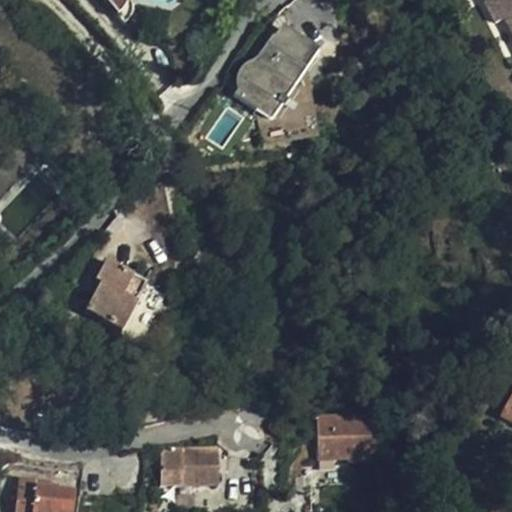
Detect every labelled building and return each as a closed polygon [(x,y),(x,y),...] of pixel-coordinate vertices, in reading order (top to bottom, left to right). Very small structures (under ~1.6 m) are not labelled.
[(494,25),(504,20),(511,36),(511,0),(493,0),(485,5),(494,25)] [(275,35),(229,105),(251,120),(265,129),(305,67),(311,59),(275,35)] [(265,129),(251,120),(260,155),(315,143),(301,83),(309,70),(305,67),(265,129)] [(119,333),(145,284),(105,263),(94,283),(99,286),(83,314),(119,333)] [(511,386),(493,417),(509,427),(511,421),(511,386)] [(128,427),(134,398),(116,394),(110,423),(128,427)] [(369,423),(311,423),(311,466),(369,466),(369,423)] [(210,456),(154,455),(153,491),(210,492),(210,456)] [(65,511),(67,497),(49,496),(43,496),(44,488),(13,483),(8,511),(65,511)]
